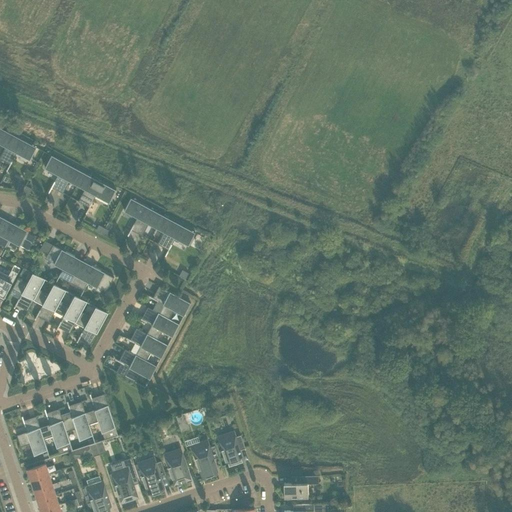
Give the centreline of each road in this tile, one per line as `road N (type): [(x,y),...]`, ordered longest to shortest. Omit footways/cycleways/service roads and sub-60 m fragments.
road 1 (residential): [(91,368),(139,266),(0,198)]
road 2 (residential): [(136,511),(259,473),(269,511)]
